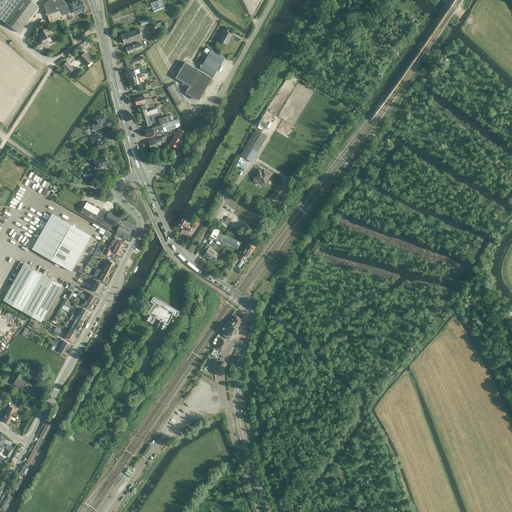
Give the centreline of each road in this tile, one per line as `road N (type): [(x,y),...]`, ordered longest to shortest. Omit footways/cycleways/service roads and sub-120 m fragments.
road 1 (secondary): [(268,511),(238,413),(250,303),(180,253),(140,173)]
road 2 (residential): [(29,442),(140,229),(117,192),(140,173)]
road 3 (residential): [(140,173),(185,155),(273,0)]
road 4 (unknown): [(70,279),(98,228),(43,194),(27,199),(5,241)]
road 5 (secondary): [(140,173),(101,28)]
